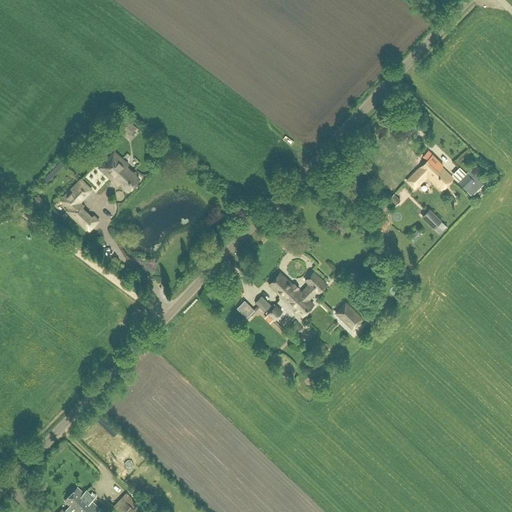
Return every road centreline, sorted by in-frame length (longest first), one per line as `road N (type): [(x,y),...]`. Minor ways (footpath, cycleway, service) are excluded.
road 1 (unclassified): [(0,489),(462,0)]
road 2 (track): [(162,315),(0,196)]
road 3 (track): [(0,221),(118,283)]
